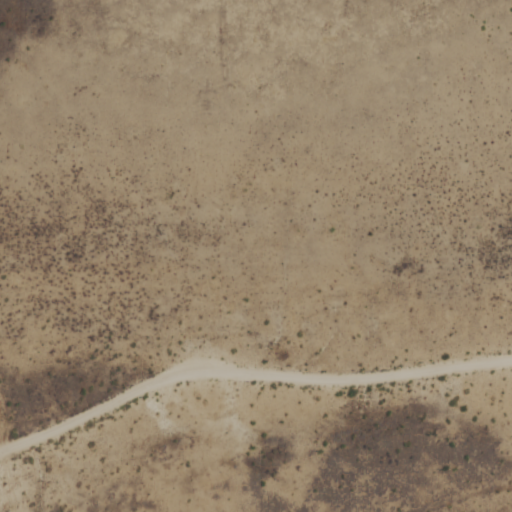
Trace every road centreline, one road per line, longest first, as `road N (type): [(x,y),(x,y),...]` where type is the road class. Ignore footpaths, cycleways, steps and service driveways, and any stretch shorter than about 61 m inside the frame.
road 1 (residential): [(0,450),(195,372),(358,380),(511,360)]
road 2 (residential): [(511,319),(341,333),(0,380)]
